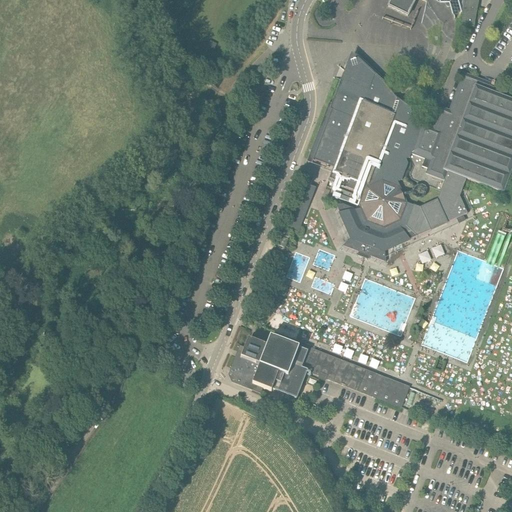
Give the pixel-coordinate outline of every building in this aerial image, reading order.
[(407,16),(415,0),(391,0),(388,7),(407,16)] [(436,0),(450,11),(452,12),(455,15),(456,16),(460,19),(459,25),(461,25),(474,28),(477,9),(478,0),(436,0)] [(235,27),(242,31),(245,24),(239,21),(235,27)] [(333,107),(314,160),(334,167),(328,182),(345,189),(362,195),(358,206),(360,210),(355,211),(343,206),(336,207),(339,214),(350,239),(342,247),(358,253),(369,257),(385,263),(385,253),(410,242),(409,241),(417,237),(400,221),(407,204),(407,203),(397,183),(402,181),(408,165),(406,160),(410,159),(411,154),(409,154),(421,124),(415,122),(411,111),(411,110),(411,109),(407,107),(400,103),(395,98),(391,93),(385,86),(383,84),(360,63),(348,75),(343,81),(341,80),(341,81),(331,106),(333,107)] [(407,204),(400,221),(417,237),(430,231),(430,232),(448,224),(447,223),(467,214),(460,197),(467,178),(503,192),(510,175),(511,175),(511,101),(495,95),(498,87),(494,85),(495,84),(492,83),(491,84),(478,79),(463,73),(460,82),(448,115),(438,112),(435,120),(438,121),(435,129),(421,124),(409,154),(411,154),(424,160),(422,167),(427,169),(427,170),(430,171),(429,174),(445,180),(437,201),(420,208),(407,203),(407,204)] [(310,185),(312,179),(305,176),(289,217),(288,216),(286,219),(288,220),(285,227),(298,232),(316,188),(310,185)] [(280,259),(290,233),(284,231),(274,256),(280,259)] [(274,340),(307,352),(301,369),(308,372),(401,408),(409,388),(309,349),(310,347),(277,334),(274,340)] [(270,338),(266,347),(248,340),(244,350),(240,348),(230,373),(234,375),(236,379),(234,384),(260,394),(262,389),(271,393),(272,390),(296,400),(308,372),(301,369),(307,352),(274,340),(270,338)]
